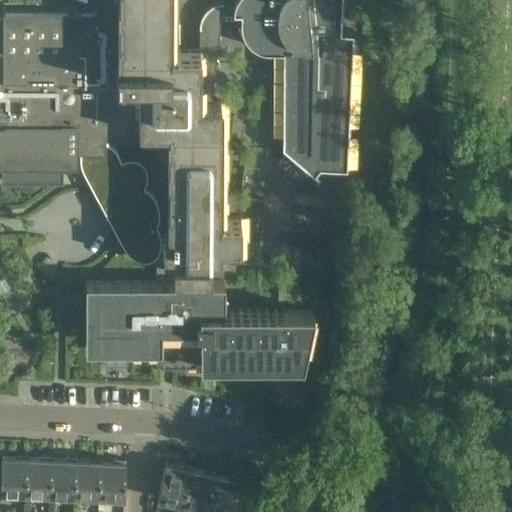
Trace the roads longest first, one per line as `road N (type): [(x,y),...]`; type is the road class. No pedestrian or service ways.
road 1 (unknown): [(455,0),(440,511)]
road 2 (residential): [(0,418),(146,423)]
road 3 (residential): [(146,423),(275,451)]
